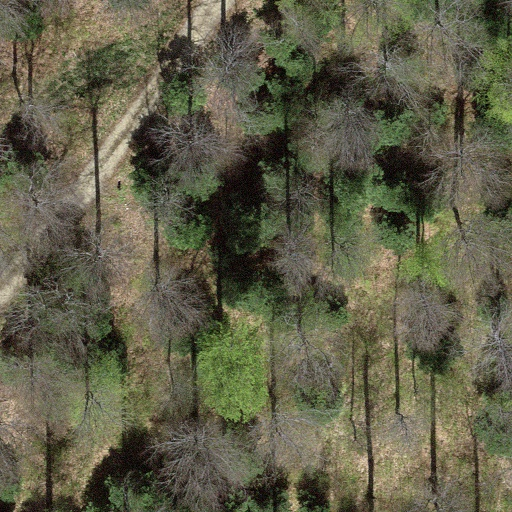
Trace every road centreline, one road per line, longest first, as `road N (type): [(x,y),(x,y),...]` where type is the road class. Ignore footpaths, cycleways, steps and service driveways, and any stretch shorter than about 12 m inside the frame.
road 1 (track): [(228,0),(0,287)]
road 2 (track): [(0,122),(205,0)]
